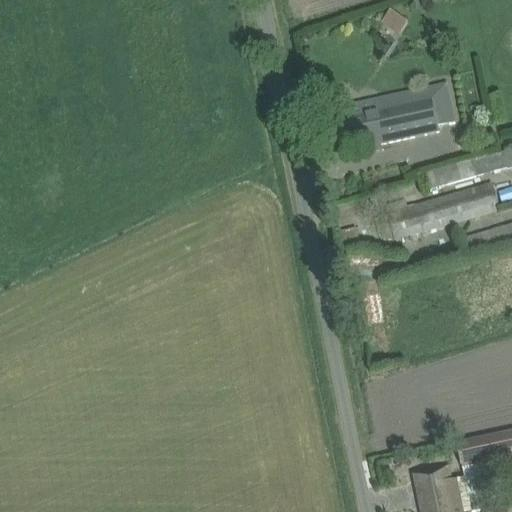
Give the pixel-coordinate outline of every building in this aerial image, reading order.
[(382,24),(399,36),(408,24),(391,11),(382,24)] [(345,115),(344,115),(333,117),(341,150),(371,143),(372,147),(439,132),(437,127),(454,123),(445,85),(362,103),(343,108),(345,115)] [(430,193),(497,174),(511,170),(511,153),(500,157),(500,155),(425,176),(430,193)] [(500,212),(492,186),(388,216),(395,242),(500,212)] [(468,250),(511,240),(511,225),(465,236),(468,250)] [(511,434),(458,446),(462,468),(470,511),(471,511),(491,508),(482,464),(511,457),(511,434)] [(414,475),(421,511),(463,511),(457,481),(450,482),(448,468),(414,475)]
